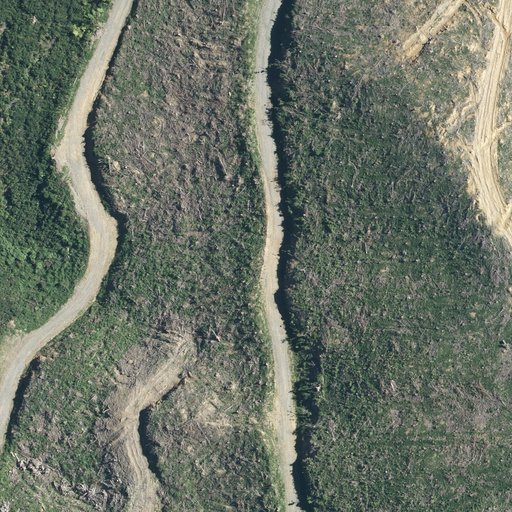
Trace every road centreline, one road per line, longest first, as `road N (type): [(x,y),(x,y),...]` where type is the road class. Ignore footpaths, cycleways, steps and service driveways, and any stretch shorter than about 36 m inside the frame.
road 1 (track): [(278,511),(268,359),(255,301),(259,202),(248,74),(265,0)]
road 2 (track): [(112,0),(70,101),(60,155),(88,258),(84,296),(22,355),(0,400)]
